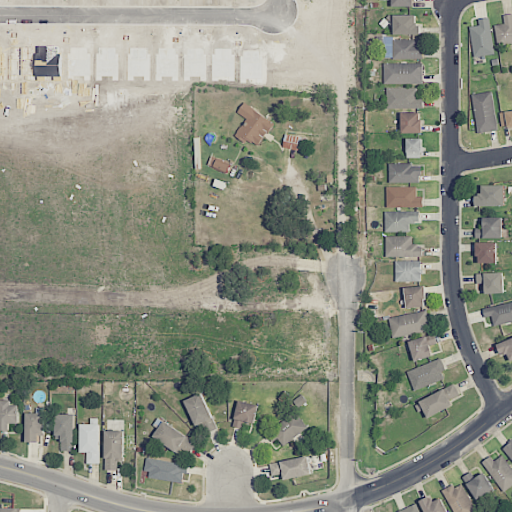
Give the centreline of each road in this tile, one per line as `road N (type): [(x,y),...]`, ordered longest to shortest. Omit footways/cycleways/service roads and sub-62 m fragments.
road 1 (residential): [(501,414),(462,334),(449,272),(450,0)]
road 2 (tertiary): [(348,500),(304,511),(125,507),(0,468)]
road 3 (residential): [(350,273),(348,500)]
road 4 (residential): [(348,500),(433,465),(511,405)]
